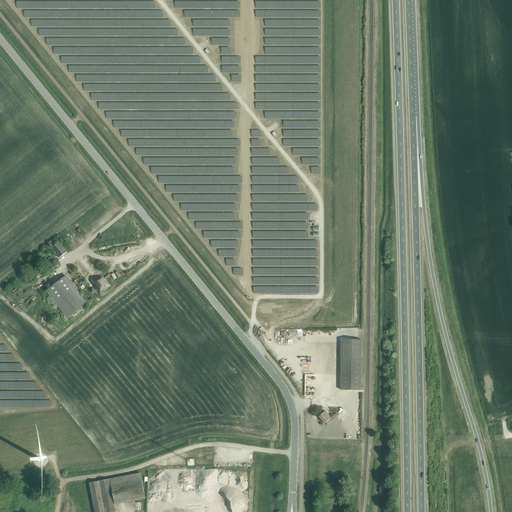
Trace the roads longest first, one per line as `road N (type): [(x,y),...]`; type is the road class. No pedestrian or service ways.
road 1 (tertiary): [(291,511),(294,425),(286,392),(0,38)]
road 2 (trunk): [(395,0),(407,511)]
road 3 (trunk): [(490,511),(431,268),(412,116)]
road 4 (trunk): [(421,511),(412,116)]
road 5 (track): [(294,453),(199,446),(58,482)]
